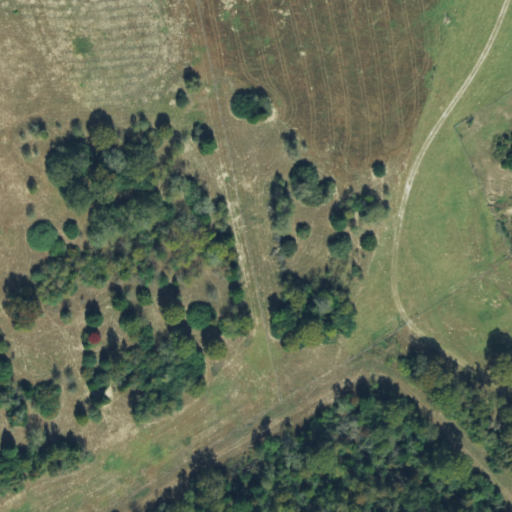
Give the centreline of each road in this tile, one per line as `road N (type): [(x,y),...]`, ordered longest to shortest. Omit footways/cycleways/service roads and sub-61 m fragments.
road 1 (residential): [(511,444),(501,421),(342,246),(347,191),(402,96),(481,26),(486,0)]
road 2 (residential): [(342,246),(269,312),(46,390),(0,394)]
